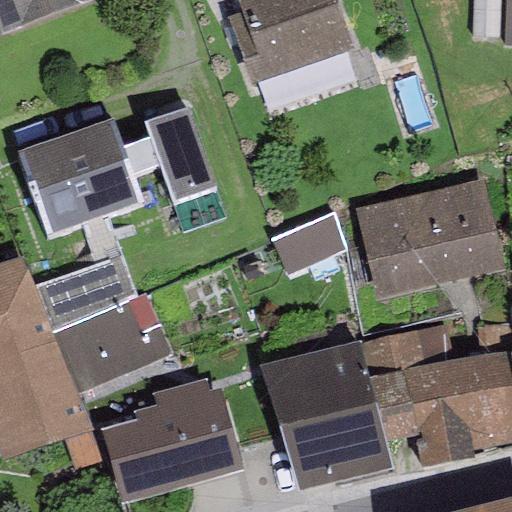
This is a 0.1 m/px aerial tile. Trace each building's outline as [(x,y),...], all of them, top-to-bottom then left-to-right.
[(96,0),(0,0),(0,39),(1,42),(99,6),(96,0)] [(332,0),(234,0),(240,18),(227,22),(251,92),(352,58),(332,0)] [(511,0),(484,0),(483,46),(511,46),(511,0)] [(186,112),(143,128),(174,211),(217,195),(186,112)] [(111,128),(21,160),(53,245),(142,212),(111,128)] [(354,214),(375,303),(503,273),(482,183),(354,214)] [(294,273),(353,249),(338,211),(278,235),(294,273)] [(0,460),(3,468),(88,437),(74,397),(55,348),(51,336),(34,290),(23,261),(0,269),(0,460)] [(120,261),(34,290),(51,336),(135,300),(120,261)] [(144,297),(135,300),(51,336),(55,348),(74,397),(169,358),(144,297)] [(471,324),(360,347),(391,476),(419,470),(420,478),(511,458),(511,382),(508,359),(504,325),(473,330),(471,324)] [(360,347),(260,371),(297,500),(391,476),(360,347)] [(137,427),(100,436),(119,510),(243,477),(221,395),(209,398),(206,384),(153,398),(156,411),(134,417),(137,427)]
